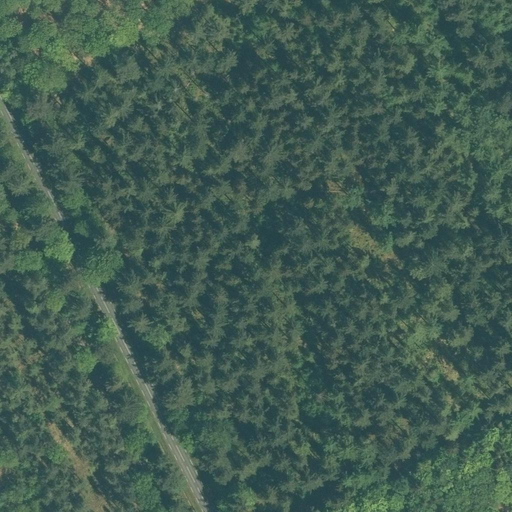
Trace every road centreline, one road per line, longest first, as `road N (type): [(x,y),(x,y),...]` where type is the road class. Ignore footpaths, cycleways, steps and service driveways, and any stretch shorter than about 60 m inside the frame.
road 1 (track): [(249,511),(0,17)]
road 2 (primary): [(209,511),(0,100)]
road 3 (track): [(37,85),(205,0)]
